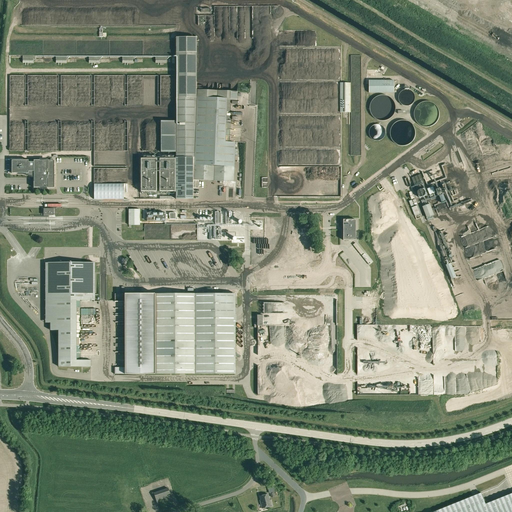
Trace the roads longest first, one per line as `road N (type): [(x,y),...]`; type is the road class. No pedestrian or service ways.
road 1 (secondary): [(255,426),(417,444),(511,421)]
road 2 (secondary): [(0,394),(255,426)]
road 3 (track): [(301,0),(511,124)]
road 4 (unclassified): [(174,511),(248,486),(257,466),(255,426)]
